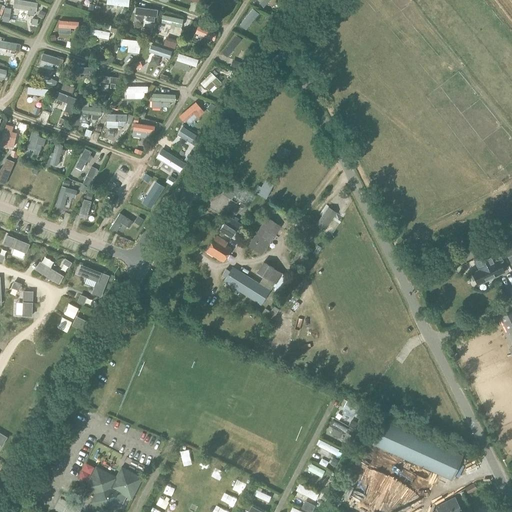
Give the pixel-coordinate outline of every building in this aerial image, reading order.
[(36,11),(37,3),(19,0),(14,0),(13,7),(28,10),(27,14),(33,15),(34,11),(36,11)] [(156,17),(157,10),(135,7),(134,14),(149,16),(148,21),(154,22),(155,17),(156,17)] [(161,22),(171,24),(170,27),(174,28),(175,25),(181,26),(183,19),(162,15),(161,22)] [(255,20),(238,31),(244,40),(261,29),(255,20)] [(206,44),(208,38),(213,41),(216,33),(197,25),(194,32),(201,35),(199,40),(206,44)] [(58,28),(57,36),(77,36),(78,29),(58,28)] [(90,36),(109,39),(110,33),(91,29),(90,36)] [(242,39),(236,34),(221,52),(227,57),(242,39)] [(121,39),(120,45),(140,48),(140,41),(121,39)] [(14,53),(15,50),(19,51),(20,44),(0,40),(0,47),(11,50),(10,53),(14,53)] [(150,45),(148,51),(167,57),(169,51),(150,45)] [(128,54),(139,55),(139,48),(119,47),(118,57),(128,58),(128,54)] [(148,54),(147,63),(167,66),(169,57),(148,54)] [(58,67),(61,67),(62,61),(39,58),(38,64),(54,66),(54,69),(58,70),(58,67)] [(194,61),(176,60),(175,73),(182,73),(183,67),(187,67),(187,70),(192,71),(192,68),(193,68),(194,61)] [(39,65),(38,72),(32,71),(31,80),(36,81),(37,73),(50,75),(51,67),(39,65)] [(85,77),(89,77),(89,73),(95,73),(95,67),(73,67),(73,73),(85,73),(85,77)] [(215,77),(211,72),(200,83),(205,87),(215,77)] [(101,75),(100,82),(111,83),(110,88),(114,88),(115,83),(119,84),(120,78),(101,75)] [(126,87),(126,92),(135,92),(135,98),(144,98),(144,93),(147,93),(147,87),(126,87)] [(47,96),(48,90),(28,88),(27,94),(47,96)] [(169,105),(169,102),(174,102),(175,95),(153,94),(152,101),(164,101),(164,104),(169,105)] [(88,107),(89,100),(81,100),(80,113),(92,114),(92,119),(98,120),(98,115),(100,115),(101,108),(88,107)] [(185,120),(189,124),(198,116),(204,111),(195,102),(179,117),(183,122),(185,120)] [(67,116),(67,105),(55,104),(55,116),(67,116)] [(126,121),(126,114),(106,114),(106,121),(118,121),(118,125),(124,125),(125,121),(126,121)] [(133,130),(143,131),(143,135),(148,136),(149,132),(153,132),(154,126),(134,123),(133,130)] [(8,147),(8,146),(13,147),(16,133),(11,132),(13,126),(5,124),(0,146),(8,147)] [(182,126),(177,134),(199,148),(204,140),(182,126)] [(31,131),(25,155),(31,157),(32,156),(36,157),(38,150),(34,149),(35,143),(38,144),(40,140),(37,139),(38,133),(38,132),(32,131),(31,131)] [(61,149),(62,145),(55,143),(53,153),(51,152),(44,165),(50,166),(50,164),(57,165),(60,153),(63,154),(64,150),(61,149)] [(284,163),(290,151),(281,147),(275,159),(284,163)] [(161,148),(156,157),(179,172),(185,162),(161,148)] [(89,155),(91,152),(85,149),(75,167),(81,170),(87,158),(90,160),(92,157),(89,155)] [(5,158),(0,168),(0,182),(4,184),(13,161),(5,158)] [(104,163),(99,182),(110,185),(115,166),(104,163)] [(82,183),(90,186),(94,179),(92,179),(96,169),(91,166),(82,183)] [(148,184),(159,172),(154,168),(143,180),(148,184)] [(265,180),(258,195),(266,199),(273,184),(265,180)] [(39,198),(44,183),(38,181),(33,196),(39,198)] [(74,197),(76,191),(62,186),(56,206),(63,208),(67,195),(74,197)] [(141,186),(132,204),(139,207),(148,189),(141,186)] [(232,206),(238,192),(228,188),(222,201),(232,206)] [(86,218),(91,201),(84,199),(79,216),(86,218)] [(336,213),(327,207),(316,224),(325,230),(336,213)] [(125,218),(125,217),(120,213),(109,230),(115,233),(122,223),(129,227),(132,222),(125,218)] [(236,241),(245,228),(228,217),(220,230),(236,241)] [(274,235),(280,226),(267,218),(249,246),(257,251),(269,232),(274,235)] [(511,264),(511,228),(497,235),(511,264)] [(6,234),(3,244),(26,253),(29,244),(6,234)] [(216,236),(206,251),(223,262),(231,249),(226,245),(227,243),(216,236)] [(310,251),(301,245),(289,261),(299,268),(310,251)] [(473,259),(479,270),(472,273),(478,285),(504,272),(498,260),(497,261),(492,250),(489,251),(473,259)] [(40,261),(35,269),(59,284),(64,276),(40,261)] [(274,283),(281,273),(263,261),(256,272),(274,283)] [(501,266),(506,276),(511,273),(506,263),(501,266)] [(87,266),(83,276),(97,281),(92,293),(101,297),(110,275),(87,266)] [(269,290),(232,267),(223,281),(260,305),(269,290)] [(22,316),(32,316),(33,291),(23,291),(22,316)] [(511,311),(500,317),(511,341),(511,345),(508,348),(511,356),(511,311)] [(215,328),(211,337),(220,341),(224,332),(215,328)] [(54,329),(47,337),(53,341),(59,334),(54,329)] [(24,391),(11,410),(19,415),(31,396),(24,391)] [(346,401),(343,407),(358,415),(362,409),(346,401)] [(451,478),(461,455),(383,419),(372,443),(451,478)] [(345,434),(348,428),(332,420),(329,426),(345,434)] [(327,434),(344,441),(346,435),(329,428),(327,434)] [(333,457),(338,449),(322,440),(319,446),(328,450),(326,453),(333,457)] [(468,464),(473,475),(482,470),(477,459),(468,464)] [(309,467),(308,470),(321,477),(324,471),(311,464),(309,467)] [(96,467),(85,487),(95,492),(90,503),(95,505),(91,511),(92,511),(111,511),(117,501),(123,504),(126,497),(133,500),(144,478),(122,467),(116,477),(96,467)] [(315,500),(318,494),(299,484),(296,490),(315,500)] [(261,492),(262,489),(258,487),(256,490),(255,489),(253,495),(268,502),(271,496),(261,492)] [(267,510),(270,504),(254,497),(251,503),(267,510)] [(460,511),(454,498),(436,507),(438,511),(460,511)]
